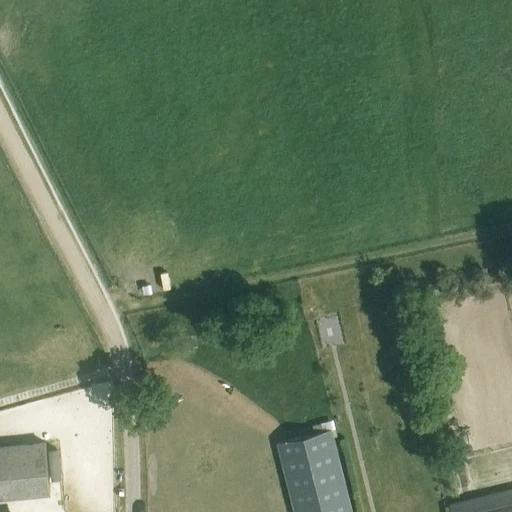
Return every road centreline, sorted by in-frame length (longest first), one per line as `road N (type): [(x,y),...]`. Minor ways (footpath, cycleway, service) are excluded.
road 1 (track): [(124,371),(0,119)]
road 2 (residential): [(129,511),(124,371)]
